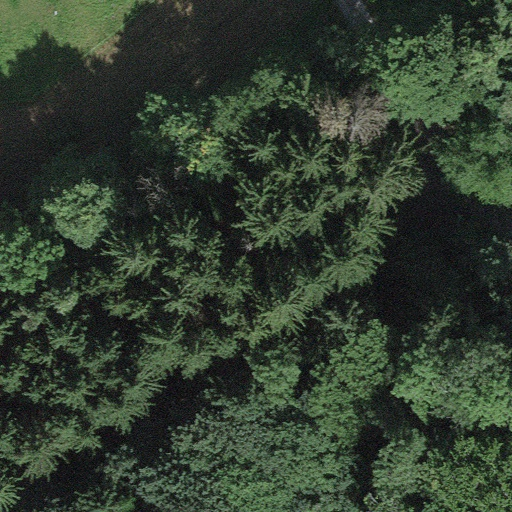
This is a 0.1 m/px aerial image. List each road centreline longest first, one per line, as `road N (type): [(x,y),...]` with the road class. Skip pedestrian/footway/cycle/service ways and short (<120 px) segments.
road 1 (track): [(472,172),(66,455),(0,489)]
road 2 (track): [(365,0),(511,235)]
